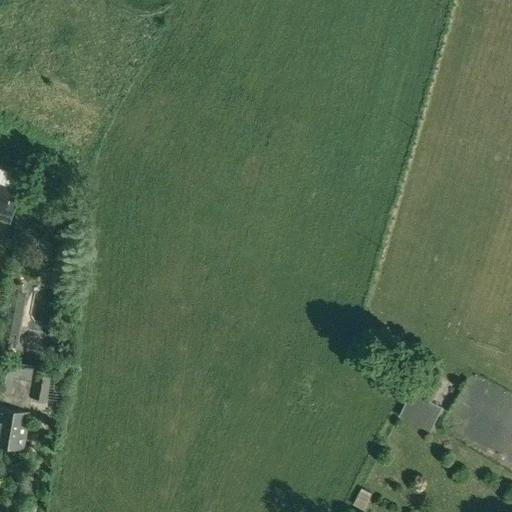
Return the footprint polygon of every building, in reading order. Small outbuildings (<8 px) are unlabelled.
[(9,221),(19,190),(0,183),(0,211),(2,212),(0,218),(9,221)] [(0,351),(15,354),(27,292),(8,289),(1,327),(0,333),(0,351)] [(0,442),(22,446),(30,396),(46,399),(50,374),(41,372),(41,367),(38,365),(8,360),(3,389),(0,388),(0,442)] [(431,397),(442,374),(431,369),(420,392),(431,397)] [(400,415),(430,430),(442,407),(411,392),(400,415)] [(354,504),(363,508),(369,496),(360,491),(354,504)]
